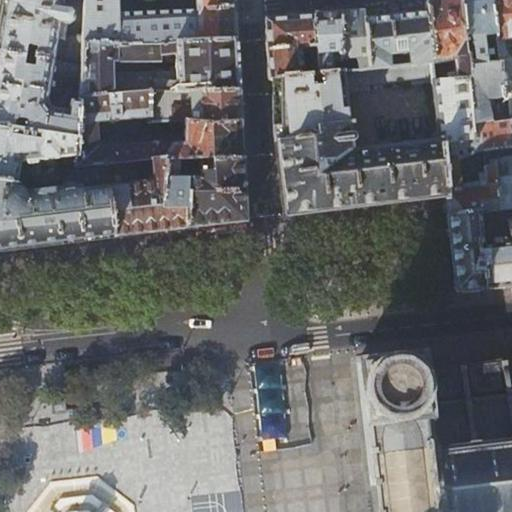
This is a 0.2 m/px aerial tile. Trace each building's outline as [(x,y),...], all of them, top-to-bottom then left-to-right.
[(3,0),(0,25),(0,51),(82,65),(83,45),(83,33),(58,30),(59,23),(67,24),(72,21),(73,12),(69,7),(73,0),(3,0)] [(85,0),(83,33),(83,45),(236,38),(234,0),(85,0)] [(439,0),(426,1),(427,12),(431,64),(432,79),(432,82),(465,80),(458,0),(439,0)] [(458,0),(465,80),(470,124),(505,119),(498,64),(484,66),(481,39),(495,37),(491,0),(458,0)] [(511,0),(491,0),(495,37),(496,41),(511,39),(511,0)] [(350,10),(336,12),(343,72),(367,70),(363,20),(364,19),(363,9),(350,10)] [(324,13),(313,15),(317,53),(318,74),(343,72),(336,12),(324,13)] [(391,16),(364,19),(363,20),(367,70),(388,68),(386,55),(400,53),(401,60),(407,59),(408,66),(431,64),(427,12),(426,12),(391,16)] [(301,55),(317,53),(313,15),(292,17),(264,20),(266,53),(268,79),(273,79),(302,76),(301,55)] [(149,91),(190,91),(238,90),(237,70),(236,38),(83,45),(82,65),(81,79),(79,98),(149,91)] [(511,117),(511,39),(496,41),(498,64),(505,119),(510,118),(511,117)] [(81,79),(82,65),(0,51),(0,126),(78,139),(79,102),(69,101),(68,111),(51,108),(46,103),(49,90),(61,92),(63,75),(81,79)] [(431,64),(408,66),(388,68),(367,70),(343,72),(318,74),(302,76),(273,79),(272,127),(274,141),(314,137),(313,127),(349,123),(344,87),(432,79),(431,64)] [(465,80),(432,82),(431,83),(436,129),(435,129),(434,129),(432,131),(430,134),(430,135),(431,141),(437,140),(438,144),(440,145),(472,141),(470,124),(465,80)] [(238,90),(190,91),(191,120),(210,122),(239,120),(239,105),(238,90)] [(149,111),(149,91),(79,98),(79,102),(78,139),(77,166),(104,164),(165,158),(165,160),(244,157),(242,137),(240,120),(239,120),(210,122),(191,120),(185,120),(183,143),(97,146),(96,121),(150,118),(149,111)] [(190,91),(149,91),(149,111),(172,110),(173,120),(185,120),(191,120),(190,91)] [(149,111),(150,118),(150,121),(173,120),(172,110),(149,111)] [(511,147),(511,130),(510,118),(505,119),(470,124),(472,141),(440,145),(444,197),(443,197),(444,208),(445,217),(478,214),(511,209),(511,159),(488,161),(488,165),(477,167),(478,183),(459,185),(457,162),(475,153),(511,147)] [(314,137),(274,141),(280,185),(284,216),(334,210),(366,206),(443,197),(444,197),(440,145),(438,144),(437,140),(431,141),(352,151),(349,123),(313,127),(314,137)] [(77,166),(78,139),(0,126),(0,180),(16,183),(77,166)] [(244,159),(244,157),(165,160),(162,206),(187,209),(186,229),(194,228),(216,225),(231,223),(244,222),(245,222),(243,187),(241,159),(244,159)] [(187,209),(162,206),(165,160),(165,158),(104,164),(113,237),(142,234),(186,229),(187,209)] [(77,166),(16,183),(0,180),(0,251),(59,244),(113,237),(104,164),(77,166)] [(511,220),(506,221),(509,244),(482,246),(478,214),(445,217),(448,248),(454,292),(469,290),(484,289),(511,285),(511,220)] [(231,223),(216,225),(217,233),(246,230),(245,222),(244,222),(231,223)] [(418,355),(352,363),(359,425),(360,435),(362,446),(363,459),(366,477),(367,490),(367,492),(368,500),(369,509),(369,511),(511,511),(511,360),(499,362),(496,362),(462,366),(437,368),(420,370),(418,355)]
